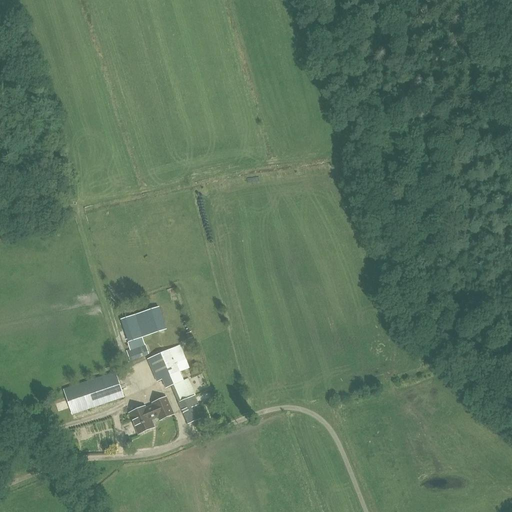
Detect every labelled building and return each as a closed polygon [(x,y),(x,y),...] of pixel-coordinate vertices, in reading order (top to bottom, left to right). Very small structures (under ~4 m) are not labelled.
[(162,306),(123,319),(131,342),(169,329),(162,306)] [(135,347),(139,358),(144,356),(140,345),(135,347)] [(162,380),(165,389),(171,386),(178,403),(179,402),(187,424),(203,417),(194,396),(195,396),(188,379),(184,381),(176,363),(186,359),(180,345),(147,359),(156,382),(162,380)] [(72,415),(124,397),(115,372),(63,389),(72,415)] [(166,396),(151,403),(152,406),(146,408),(145,406),(128,413),(137,435),(154,428),(151,420),(158,418),(159,421),(174,415),(166,396)]
